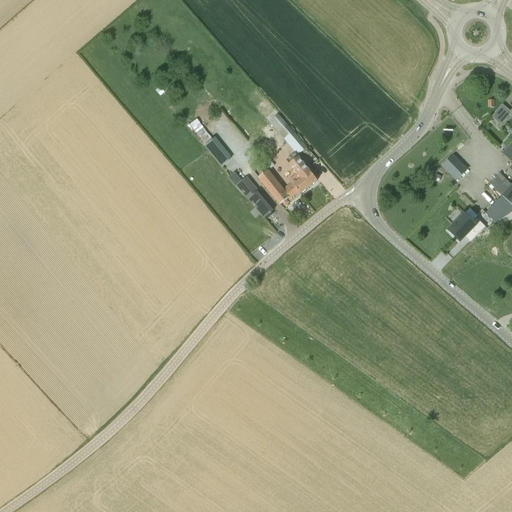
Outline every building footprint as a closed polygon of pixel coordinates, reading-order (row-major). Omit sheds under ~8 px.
[(511,114),(511,110),(511,112),(503,105),(491,117),(501,126),(511,114)] [(269,123),(298,155),(307,148),(278,115),(269,123)] [(205,145),(204,146),(208,151),(221,167),(231,159),(214,138),(212,140),(205,145)] [(511,141),(502,153),(510,161),(511,159),(511,141)] [(442,164),(457,179),(469,168),(455,152),(442,164)] [(299,158),(290,166),(297,174),(298,176),(307,168),(299,158)] [(289,189),(286,192),(290,197),(298,191),(300,194),(317,181),(308,169),(307,168),(298,176),(297,174),(289,181),(290,183),(286,186),(289,189)] [(259,178),(280,205),(283,203),(285,206),(289,203),(287,200),(290,197),(286,192),(269,170),(259,178)] [(491,182),(501,193),(511,182),(501,172),(491,182)] [(237,186),(236,186),(243,195),(248,200),(249,200),(255,207),(260,213),(264,218),(266,217),(273,211),(257,192),(259,191),(254,186),(247,177),(242,181),(237,186)] [(511,186),(503,196),(486,213),(496,223),(502,220),(502,219),(511,212),(511,186)] [(260,215),(248,201),(242,206),(254,220),(260,215)] [(476,218),(473,222),(465,214),(449,231),(457,239),(462,234),(470,243),(486,227),(476,218)]
